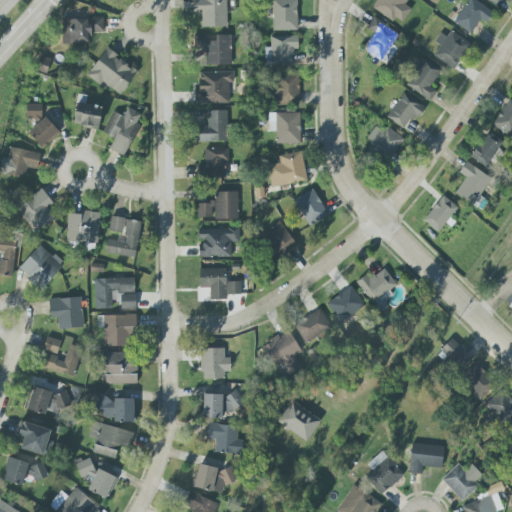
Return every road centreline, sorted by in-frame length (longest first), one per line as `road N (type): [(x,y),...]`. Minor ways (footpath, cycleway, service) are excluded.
road 1 (residential): [(135,511),(160,456),(170,398),(162,0)]
road 2 (residential): [(168,324),(239,320),(331,261),(379,219),(511,40)]
road 3 (residential): [(330,49),(336,155),(353,191),(511,354)]
